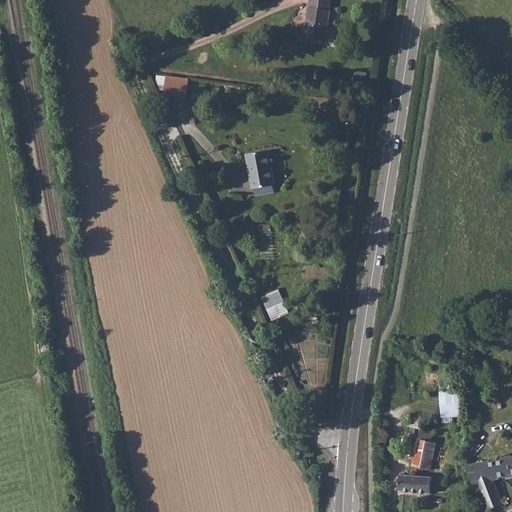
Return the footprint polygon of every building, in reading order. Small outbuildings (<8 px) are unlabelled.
[(319,38),(322,0),(301,0),(298,36),(319,38)] [(189,97),(190,78),(163,75),(161,95),(189,97)] [(279,185),(273,150),(252,153),(260,189),(279,185)] [(262,295),(272,320),(290,312),(281,288),(262,295)] [(440,391),(443,417),(463,415),(461,389),(440,391)] [(426,429),(428,418),(413,415),(411,426),(424,429),(416,466),(434,470),(440,442),(435,441),(437,432),(426,429)] [(511,474),(511,456),(488,461),(489,471),(482,473),(484,480),(486,489),(493,507),(507,502),(497,478),(511,474)] [(488,461),(474,464),(477,482),(484,480),(482,473),(489,471),(488,461)] [(436,491),(438,476),(406,474),(405,489),(436,491)]
